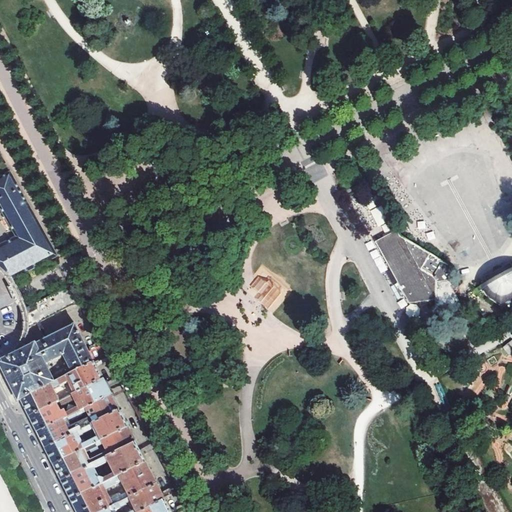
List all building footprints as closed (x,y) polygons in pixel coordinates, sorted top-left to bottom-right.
[(217,22),(210,26),(212,30),(209,31),(210,32),(208,33),(209,35),(211,34),(214,41),(227,33),(222,25),(219,26),(217,22)] [(0,208),(17,238),(0,246),(0,265),(1,266),(6,270),(9,274),(13,280),(58,257),(11,172),(0,177),(0,208)] [(393,225),(396,231),(376,241),(409,304),(436,299),(435,314),(437,313),(437,310),(459,307),(460,305),(451,287),(454,286),(456,285),(446,267),(446,266),(448,266),(448,265),(401,236),(395,225),(393,225)] [(191,240),(188,248),(193,258),(202,260),(211,255),(215,247),(210,237),(200,235),(191,240)] [(483,285),(478,288),(480,291),(485,289),(486,291),(488,291),(490,293),(491,295),(494,297),(495,298),(498,299),(501,300),(503,301),(506,301),(508,305),(511,303),(511,262),(508,265),(505,262),(502,261),(500,261),(498,262),(497,263),(496,264),(495,266),(495,268),(495,272),(490,275),(491,279),(482,283),(483,285)] [(82,304),(105,348),(114,344),(82,281),(28,310),(28,312),(30,322),(30,328),(72,305),(82,304)] [(75,326),(36,345),(45,364),(64,355),(71,369),(66,372),(64,368),(57,372),(51,376),(55,382),(71,374),(94,362),(95,362),(76,326),(77,326),(77,325),(77,324),(76,324),(75,324),(75,325),(75,326)] [(51,384),(55,382),(51,376),(45,364),(36,345),(30,348),(29,347),(28,346),(26,345),(25,344),(19,352),(16,355),(0,363),(0,367),(2,367),(4,371),(3,372),(3,374),(5,373),(8,377),(6,379),(7,381),(9,380),(11,383),(9,385),(10,387),(12,387),(14,391),(12,392),(14,394),(15,393),(16,395),(17,397),(16,398),(17,402),(22,400),(51,384)] [(105,348),(115,367),(122,361),(114,344),(105,348)] [(115,367),(123,383),(131,378),(122,361),(115,367)] [(55,382),(51,384),(55,390),(69,383),(75,395),(104,380),(94,362),(71,374),(55,382)] [(123,383),(131,398),(141,397),(131,378),(123,383)] [(60,402),(58,403),(59,406),(75,399),(81,411),(82,411),(87,408),(112,396),(115,395),(113,390),(110,392),(104,380),(75,395),(60,402)] [(60,402),(55,390),(51,384),(22,400),(29,414),(30,417),(58,403),(60,402)] [(92,418),(95,424),(123,410),(122,409),(119,410),(112,396),(87,408),(92,418)] [(131,398),(141,419),(150,415),(141,397),(131,398)] [(62,412),(59,406),(58,403),(30,417),(37,429),(38,432),(68,417),(65,410),(62,412)] [(101,442),(128,428),(131,427),(127,421),(125,421),(122,415),(124,414),(123,410),(95,424),(93,425),(101,442)] [(81,431),(83,430),(81,424),(70,429),(67,424),(84,416),(82,411),(81,411),(68,417),(38,432),(44,445),(46,448),(81,431)] [(141,419),(160,455),(168,450),(150,415),(141,419)] [(81,424),(83,430),(93,425),(95,424),(92,418),(81,424)] [(85,449),(87,453),(91,451),(92,453),(98,450),(98,448),(104,445),(110,457),(136,444),(128,428),(101,442),(88,448),(85,449)] [(85,449),(88,448),(85,441),(83,443),(80,438),(84,436),(81,431),(46,448),(53,461),(54,464),(85,449)] [(93,465),(95,469),(109,462),(117,478),(146,463),(136,444),(110,457),(93,465)] [(87,453),(85,449),(54,464),(61,477),(62,480),(93,465),(92,462),(94,461),(92,458),(90,459),(87,453)] [(160,455),(179,493),(187,488),(168,450),(160,455)] [(104,485),(106,490),(123,482),(130,497),(157,484),(146,463),(117,478),(104,485)] [(95,469),(93,465),(62,480),(68,492),(72,500),(103,485),(95,469)] [(130,497),(137,511),(142,511),(165,501),(163,497),(165,496),(159,484),(157,484),(130,497)] [(106,490),(104,485),(103,485),(72,500),(78,511),(100,511),(114,505),(106,490)] [(179,493),(189,511),(197,507),(187,488),(179,493)] [(115,511),(119,509),(122,501),(114,505),(100,511),(115,511)] [(170,511),(165,501),(142,511),(170,511)]
